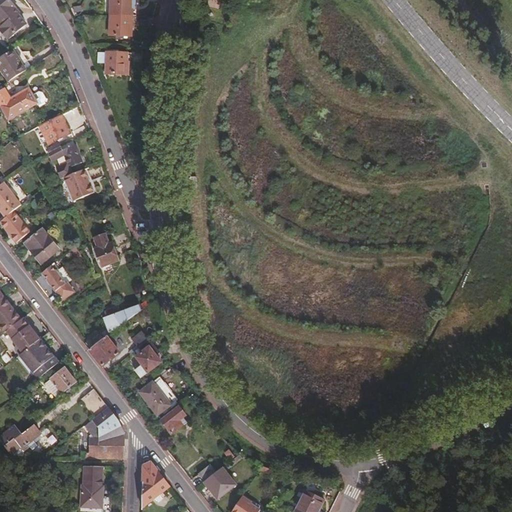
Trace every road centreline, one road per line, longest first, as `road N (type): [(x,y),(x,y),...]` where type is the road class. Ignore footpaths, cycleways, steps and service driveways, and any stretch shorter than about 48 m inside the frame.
road 1 (tertiary): [(160,199),(175,307),(211,380),(273,440),(305,454),(360,459)]
road 2 (residential): [(47,0),(134,193),(160,199)]
road 3 (residential): [(143,433),(0,249)]
road 4 (tertiary): [(179,0),(166,68),(160,199)]
road 5 (secondary): [(396,0),(511,127)]
road 6 (tertiary): [(360,459),(430,438),(511,398)]
